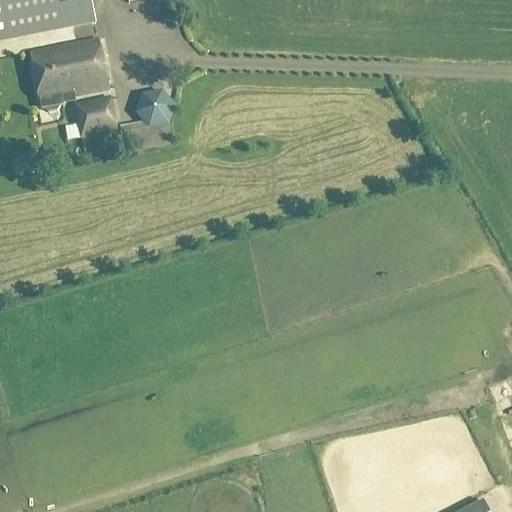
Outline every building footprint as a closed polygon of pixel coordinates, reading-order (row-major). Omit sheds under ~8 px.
[(0,0),(0,41),(95,22),(90,0),(0,0)] [(108,91),(98,41),(30,55),(42,112),(63,107),(62,100),(108,91)] [(174,145),(170,126),(168,126),(175,107),(165,91),(146,93),(136,110),(146,123),(120,127),(125,154),(174,145)] [(117,132),(111,99),(75,106),(82,139),(117,132)] [(83,147),(84,161),(117,160),(116,145),(83,147)] [(487,511),(482,501),(462,511),(487,511)]
